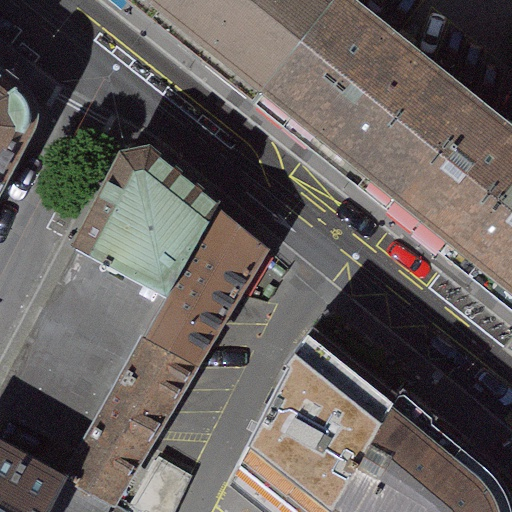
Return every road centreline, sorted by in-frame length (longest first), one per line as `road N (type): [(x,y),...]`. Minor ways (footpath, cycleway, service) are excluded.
road 1 (residential): [(109,70),(511,394)]
road 2 (residential): [(109,70),(0,280)]
